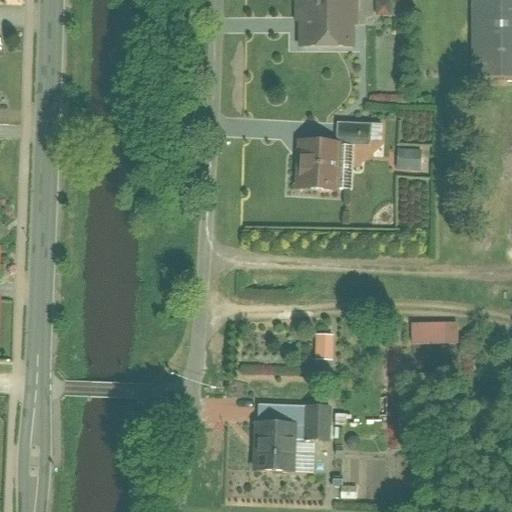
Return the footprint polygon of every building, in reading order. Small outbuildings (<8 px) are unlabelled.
[(302,0),(302,50),(362,50),(362,0),(302,0)] [(511,0),(477,0),(476,78),(511,78),(511,0)] [(344,123),(343,145),(348,145),(378,147),(379,125),(344,123)] [(304,142),(300,192),(345,195),(348,145),(343,145),(304,142)] [(0,347),(5,348),(9,299),(0,298),(0,347)] [(416,344),(464,344),(464,322),(416,322),(416,344)] [(322,335),(320,361),(338,362),(339,336),(322,335)] [(311,409),(309,442),(335,443),(336,411),(311,409)] [(260,425),(257,473),(302,475),(305,427),(260,425)]
